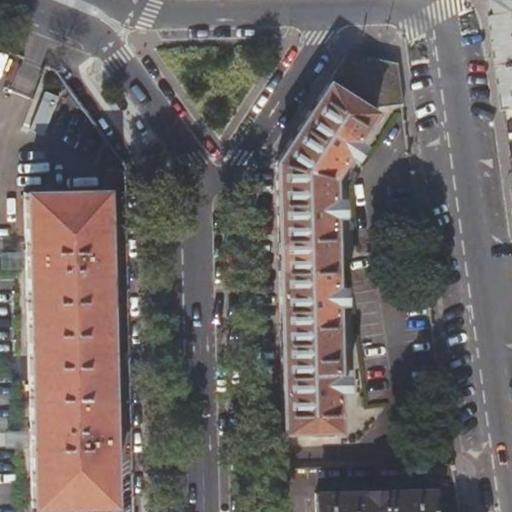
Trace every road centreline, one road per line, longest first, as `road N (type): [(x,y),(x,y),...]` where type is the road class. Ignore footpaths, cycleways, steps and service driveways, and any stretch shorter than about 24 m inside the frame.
road 1 (secondary): [(497,344),(443,31),(421,5)]
road 2 (secondary): [(190,193),(193,511)]
road 3 (secondary): [(7,0),(119,58),(188,159),(190,193)]
road 4 (residential): [(342,7),(243,160),(223,180),(190,193)]
road 5 (secondary): [(342,7),(168,14),(122,0)]
road 6 (secondary): [(511,470),(497,344)]
